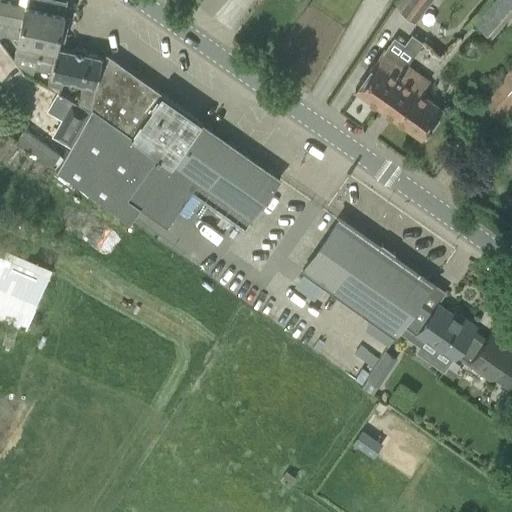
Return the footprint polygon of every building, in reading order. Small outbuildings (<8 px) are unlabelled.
[(35,70),(49,72),(50,72),(55,49),(63,13),(0,0),(0,19),(8,22),(5,35),(20,39),(14,60),(18,65),(33,74),(35,70)] [(415,21),(430,0),(407,0),(400,10),(415,21)] [(511,0),(492,0),(474,23),(491,37),(511,11),(511,0)] [(0,46),(0,66),(12,82),(22,75),(0,46)] [(355,89),(377,105),(406,64),(384,48),(355,89)] [(55,49),(50,72),(49,72),(47,85),(58,91),(65,78),(67,78),(70,81),(75,82),(78,80),(80,81),(80,103),(90,107),(101,58),(55,49)] [(279,177),(200,121),(202,119),(105,52),(101,58),(90,107),(91,108),(56,170),(129,221),(139,207),(166,226),(192,190),(244,227),(279,177)] [(406,64),(377,105),(420,136),(441,108),(419,92),(428,80),(406,64)] [(511,65),(480,101),(497,117),(511,100),(511,65)] [(58,92),(48,108),(62,117),(54,132),(71,142),(90,109),(58,92)] [(420,299),(431,284),(338,218),(302,269),(397,336),(404,326),(420,299)] [(0,247),(0,314),(32,325),(54,260),(9,245),(7,250),(0,247)] [(433,308),(420,299),(404,326),(426,342),(429,338),(455,356),(457,353),(472,330),(475,325),(454,310),(452,313),(438,302),(433,308)] [(485,339),(472,330),(457,353),(479,368),(482,365),(508,384),(511,377),(511,344),(507,341),(508,339),(493,328),(485,339)] [(367,378),(363,384),(374,391),(377,385),(378,386),(397,358),(385,349),(366,377),(367,378)] [(439,446),(426,438),(419,450),(431,458),(439,446)]
